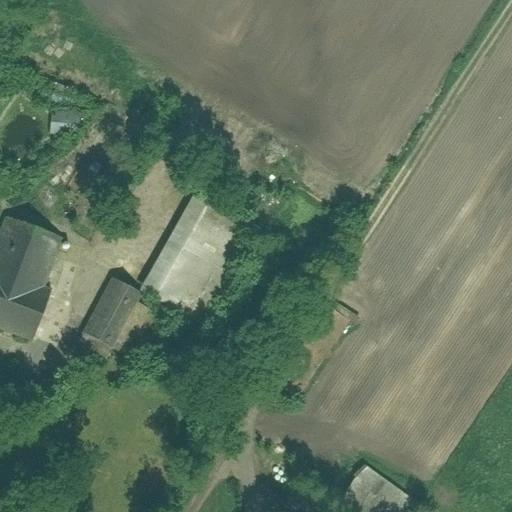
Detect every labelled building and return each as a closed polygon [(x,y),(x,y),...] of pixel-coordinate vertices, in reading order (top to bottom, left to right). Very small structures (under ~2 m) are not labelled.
[(48,112),(46,134),(76,137),(78,115),(48,112)] [(261,233),(194,196),(139,295),(205,331),(261,233)] [(0,330),(34,341),(64,240),(5,223),(0,241),(0,330)] [(109,281),(84,330),(113,344),(138,296),(109,281)] [(324,306),(271,384),(294,399),(347,322),(324,306)] [(408,511),(414,504),(363,469),(334,511),(408,511)]
